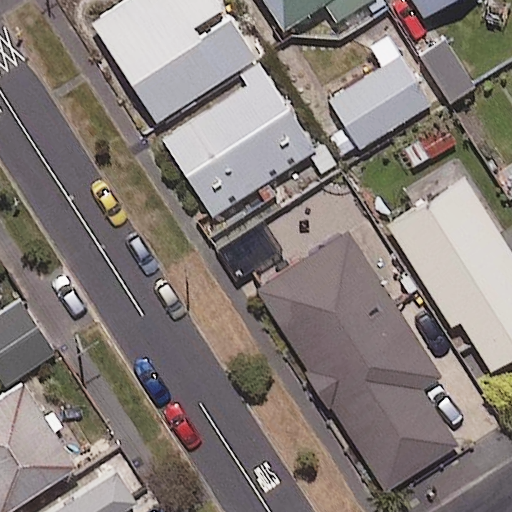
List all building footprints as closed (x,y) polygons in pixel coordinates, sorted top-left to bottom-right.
[(215,0),(124,0),(89,23),(154,121),(254,56),(229,17),(202,34),(195,23),(220,7),(215,0)] [(263,0),(281,30),(323,4),(335,23),(373,0),(263,0)] [(447,0),(412,0),(423,16),(447,0)] [(379,68),(329,99),(344,124),(326,134),(340,157),(429,103),(387,34),(366,47),(379,68)] [(472,85),(445,40),(423,53),(450,98),(472,85)] [(243,194),(253,210),(271,199),(260,183),(306,153),(320,174),(337,163),(324,142),(314,149),(257,61),(237,75),(243,85),(161,139),(211,215),(243,194)] [(443,118),(404,145),(420,169),(459,141),(443,118)] [(511,249),(465,174),(385,224),(449,327),(459,321),(490,370),(511,355),(511,249)] [(439,376),(346,231),(252,291),(381,492),(456,444),(420,388),(439,376)] [(18,302),(0,313),(0,387),(52,353),(18,302)] [(55,433),(64,427),(53,411),(44,417),(21,382),(0,395),(0,511),(75,464),(55,433)] [(118,511),(135,502),(126,488),(142,478),(125,451),(103,465),(108,474),(46,511),(118,511)]
